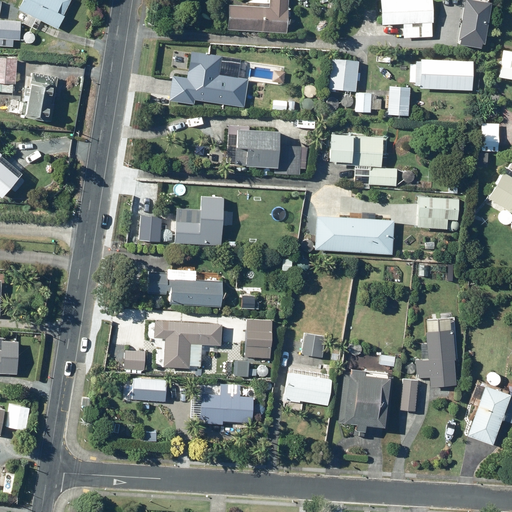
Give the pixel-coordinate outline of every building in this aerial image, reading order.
[(18,0),(13,10),(24,15),(20,24),(32,30),(37,22),(52,29),(67,0),(66,0),(18,0)] [(225,6),(224,30),(282,34),(283,0),(265,0),(265,4),(244,3),(244,7),(225,6)] [(428,37),(427,0),(376,0),(378,25),(400,24),(400,38),(428,37)] [(0,46),(9,47),(9,40),(16,40),(17,22),(0,20),(0,46)] [(511,53),(499,51),(494,78),(511,80),(511,53)] [(190,100),(240,108),(244,80),(215,75),(218,58),(187,53),(183,79),(169,77),(165,101),(189,105),(190,100)] [(0,58),(0,92),(8,93),(11,59),(0,58)] [(328,59),(325,89),(351,92),(354,62),(328,59)] [(415,89),(467,91),(468,62),(416,60),(416,62),(412,62),(411,86),(415,86),(415,89)] [(48,77),(50,64),(32,61),(30,74),(28,74),(26,87),(23,86),(18,116),(45,121),(53,78),(48,77)] [(384,87),(382,115),(403,117),(405,89),(384,87)] [(353,94),(352,112),(367,113),(367,109),(378,110),(379,95),(353,94)] [(223,163),(230,163),(230,165),(237,166),(237,168),(268,169),(268,166),(271,167),(271,174),(296,176),(297,161),(303,162),(304,148),(271,146),(271,133),(247,132),(247,127),(225,126),(223,163)] [(477,135),(477,147),(494,147),(494,136),(477,135)] [(341,166),(351,166),(350,184),(358,184),(358,188),(366,188),(366,185),(392,186),(393,169),(375,168),(377,139),(323,136),(321,163),(341,164),(341,166)] [(0,170),(0,192),(11,180),(0,170)] [(511,184),(495,174),(480,200),(511,218),(511,184)] [(461,197),(420,195),(418,226),(448,227),(448,218),(460,219),(461,197)] [(136,216),(135,241),(156,242),(157,218),(136,216)] [(311,251),(388,256),(390,222),(313,217),(311,251)] [(170,243),(196,245),(197,224),(171,223),(170,243)] [(293,257),(283,256),(282,271),(292,271),(293,257)] [(165,295),(165,305),(216,308),(217,282),(191,281),(191,271),(168,270),(167,274),(145,273),(144,294),(165,295)] [(165,296),(150,296),(150,307),(165,307),(165,296)] [(255,310),(274,313),(277,298),(271,297),(270,303),(256,301),(255,310)] [(148,338),(161,339),(159,368),(183,369),(185,345),(215,347),(216,325),(149,321),(148,338)] [(301,334),(298,355),(318,358),(321,337),(301,334)] [(434,343),(423,344),(424,360),(412,361),(414,379),(425,378),(426,388),(451,386),(447,342),(443,343),(442,335),(433,336),(434,343)] [(0,371),(13,372),(14,340),(0,339),(0,371)] [(481,370),(490,372),(492,361),(489,360),(491,350),(485,349),(481,370)] [(141,352),(122,351),(121,371),(141,371),(141,352)] [(377,365),(391,367),(392,358),(378,356),(377,365)] [(250,359),(235,358),(234,375),(249,376),(250,359)] [(251,362),(250,377),(264,378),(265,363),(251,362)] [(335,425),(349,427),(348,433),(357,434),(358,427),(376,430),(376,428),(382,429),(388,378),(382,377),(382,381),(356,378),(356,373),(343,372),(343,376),(341,376),(335,425)] [(326,381),(284,374),(280,401),(295,403),(295,402),(322,406),(326,381)] [(418,380),(403,378),(399,409),(415,411),(418,380)] [(130,379),(128,399),(161,402),(162,382),(130,379)] [(200,421),(200,424),(218,425),(218,422),(246,424),(248,398),(235,397),(236,386),(217,385),(216,396),(197,395),(195,421),(200,421)] [(459,437),(484,446),(493,420),(497,421),(498,417),(495,416),(502,396),(477,387),(476,389),(473,388),(468,401),(472,402),(459,437)] [(104,394),(103,410),(110,411),(112,395),(104,394)] [(511,399),(506,398),(498,421),(508,424),(511,411),(511,399)]
